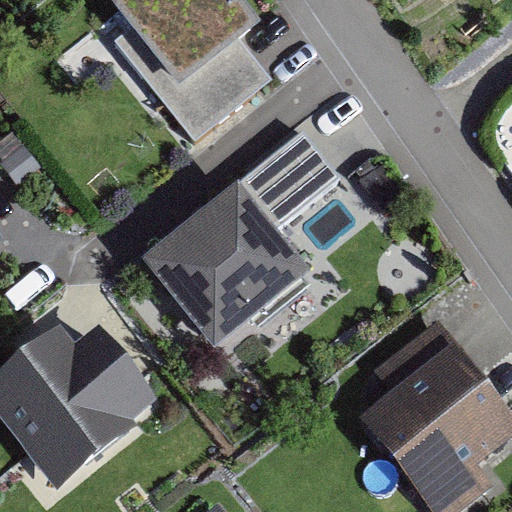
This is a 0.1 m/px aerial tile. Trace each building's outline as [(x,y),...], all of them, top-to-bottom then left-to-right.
[(255,22),(236,0),(106,0),(104,2),(132,34),(103,59),(198,167),(285,92),(237,37),(255,22)] [(341,193),(302,144),(139,272),(213,365),(310,288),(276,245),(341,193)] [(0,254),(8,248),(0,238),(0,254)] [(511,450),(511,425),(441,334),(379,381),(394,401),(361,427),(426,511),(473,511),(494,497),(478,476),(511,450)] [(83,356),(66,335),(0,387),(0,420),(61,497),(164,417),(103,340),(83,356)]
